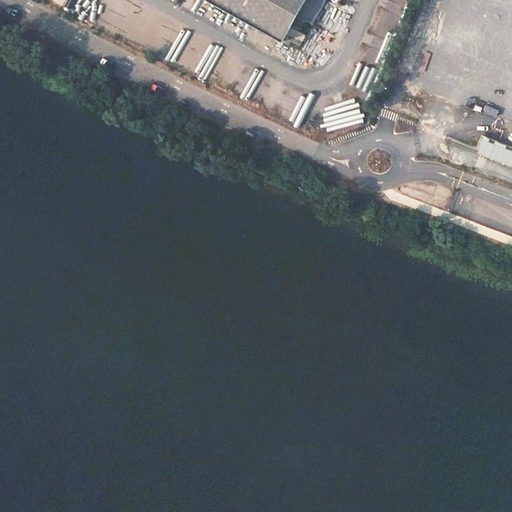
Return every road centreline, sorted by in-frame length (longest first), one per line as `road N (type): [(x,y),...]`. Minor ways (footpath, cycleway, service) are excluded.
road 1 (unclassified): [(320,156),(15,0)]
road 2 (unknown): [(147,0),(294,78),(346,61),(375,0)]
